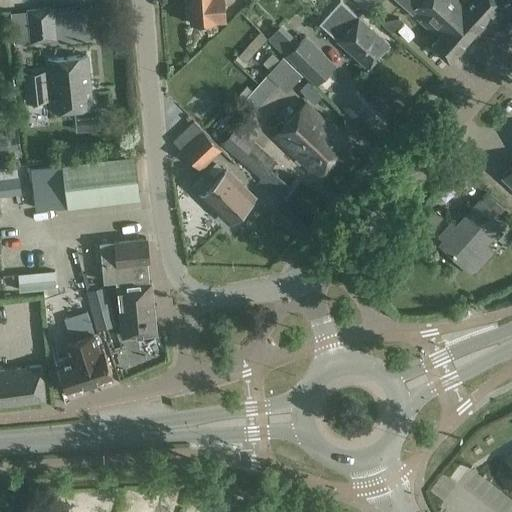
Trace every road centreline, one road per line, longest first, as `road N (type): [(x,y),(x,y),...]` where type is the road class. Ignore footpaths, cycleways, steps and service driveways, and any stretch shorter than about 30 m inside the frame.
road 1 (residential): [(307,278),(217,297),(191,293),(176,276),(154,155),(142,0)]
road 2 (residential): [(307,278),(511,53)]
road 3 (secondary): [(0,442),(164,430)]
road 4 (secondary): [(297,403),(164,430)]
road 5 (secondary): [(164,430),(216,436),(299,429)]
road 6 (secondary): [(511,334),(390,381)]
road 7 (secondary): [(400,405),(511,347)]
